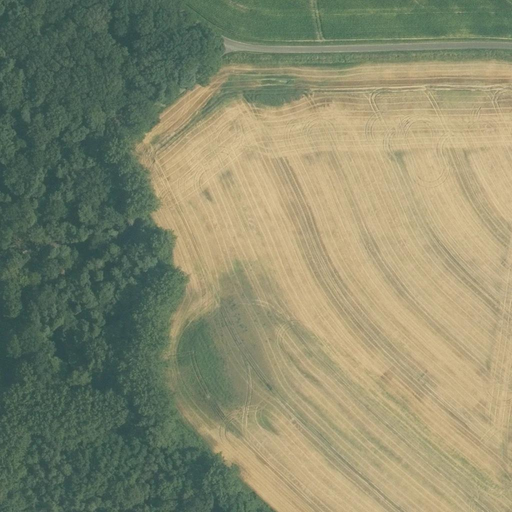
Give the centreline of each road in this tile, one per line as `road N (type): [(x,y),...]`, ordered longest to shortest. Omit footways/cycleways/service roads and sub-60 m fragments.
road 1 (track): [(0,428),(24,306),(88,179),(107,150),(222,47)]
road 2 (residential): [(511,44),(222,47),(160,0)]
